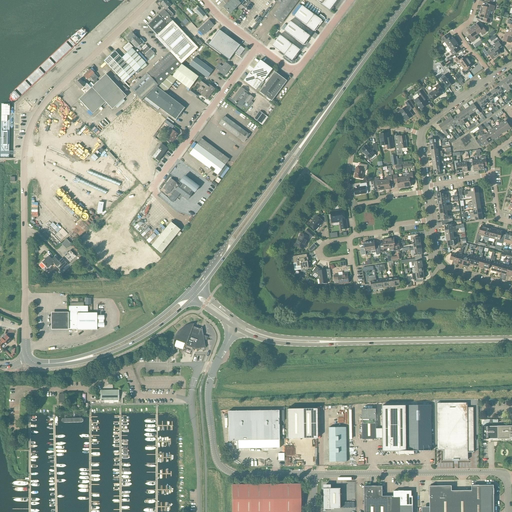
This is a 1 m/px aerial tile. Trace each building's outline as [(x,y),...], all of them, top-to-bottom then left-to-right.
[(164,9),(171,17),(172,18),(174,16),(173,15),(173,14),(168,8),(171,5),(165,0),(164,0),(160,4),(165,9),(164,9)] [(236,0),(227,0),(224,3),(226,5),(223,7),(229,14),(240,4),(236,0)] [(258,0),(257,2),(267,8),(269,6),(271,3),(267,0),(258,0)] [(315,0),(329,10),(336,0),(315,0)] [(282,8),(272,1),(271,3),(269,6),(278,12),(282,8)] [(267,8),(257,2),(253,7),(263,14),(265,10),(267,8)] [(480,11),(489,14),(490,11),(493,11),(495,6),(488,4),(487,7),(482,6),(480,11)] [(267,8),(265,10),(275,17),(278,12),(269,6),(267,8)] [(301,6),(293,16),(313,31),(321,20),(301,6)] [(201,21),(202,20),(204,22),(208,18),(198,7),(194,11),(201,18),(199,19),(201,21)] [(263,14),(253,7),(249,13),(258,20),(262,15),(263,14)] [(129,87),(131,88),(130,89),(141,102),(143,100),(157,87),(198,48),(191,40),(170,18),(171,17),(164,9),(164,10),(164,9),(147,25),(157,35),(156,37),(159,40),(161,42),(170,52),(140,80),(138,78),(129,87)] [(271,22),(275,17),(265,10),(263,14),(262,15),(271,22)] [(489,17),(489,14),(480,11),(479,17),(484,19),(483,22),(488,23),(490,23),(491,18),(489,17)] [(252,28),(258,20),(249,13),(244,20),(246,21),(245,23),(252,28)] [(258,20),(268,26),(271,22),(262,15),(258,20)] [(186,19),(178,25),(181,28),(189,22),(186,19)] [(203,35),(210,29),(213,25),(208,20),(198,30),(203,35)] [(258,20),(252,28),(259,34),(261,32),(263,33),(268,26),(258,20)] [(290,21),(283,30),(303,45),(310,36),(290,21)] [(477,24),(472,27),(478,35),(480,33),(482,35),(487,32),(485,30),(482,26),(480,28),(477,24)] [(478,35),(472,27),(467,30),(470,35),(468,37),(472,42),(476,39),(475,37),(478,35)] [(219,30),(210,42),(208,45),(230,61),(231,59),(230,58),(234,53),(239,57),(245,49),(240,45),(239,45),(219,30)] [(511,30),(509,30),(508,33),(505,33),(503,41),(506,42),(510,43),(511,37),(511,30)] [(141,42),(139,40),(136,37),(132,33),(126,37),(136,48),(141,42)] [(445,42),(448,46),(456,41),(452,36),(450,38),(447,34),(443,37),(441,39),(444,42),(445,42)] [(279,35),(271,46),(291,61),(299,50),(279,35)] [(199,39),(198,40),(195,36),(191,40),(198,48),(203,44),(199,39)] [(502,47),(498,41),(497,39),(493,42),(495,44),(490,47),(492,49),(497,56),(502,53),(499,49),(497,47),(500,45),(502,47)] [(456,41),(448,46),(451,51),(451,52),(453,55),(459,51),(457,48),(459,46),(456,41)] [(126,45),(123,48),(127,52),(133,47),(129,43),(126,45)] [(115,51),(104,61),(105,62),(107,65),(124,83),(145,63),(145,62),(135,52),(132,48),(122,58),(115,51)] [(144,55),(148,59),(154,54),(150,49),(144,55)] [(492,49),(491,49),(487,52),(492,60),(497,56),(492,49)] [(459,68),(462,66),(470,61),(466,56),(463,59),(463,58),(462,59),(461,60),(459,57),(454,61),(456,64),(459,68)] [(189,66),(207,78),(212,70),(195,58),(189,66)] [(264,83),(263,82),(272,69),(260,60),(251,73),(250,72),(244,80),(256,89),(257,88),(259,89),(264,83)] [(470,61),(462,66),(463,69),(462,70),(462,71),(462,72),(462,73),(465,76),(470,72),(468,69),(473,65),(470,61)] [(219,72),(220,73),(224,76),(227,73),(231,67),(226,63),(223,67),(219,65),(216,69),(219,71),(219,72)] [(181,64),(172,76),(189,89),(198,77),(181,64)] [(93,83),(95,84),(98,81),(96,80),(98,78),(94,74),(90,69),(83,76),(87,80),(90,77),(94,82),(93,83)] [(271,101),(286,81),(274,72),(259,92),(271,101)] [(455,83),(452,79),(448,73),(441,78),(448,88),(455,83)] [(112,109),(126,96),(105,74),(98,81),(95,84),(91,88),(84,81),(83,82),(80,79),(75,84),(81,89),(84,86),(88,91),(79,99),(83,103),(93,114),(105,102),(112,109)] [(511,84),(507,78),(502,81),(509,90),(511,89),(509,86),(511,84)] [(206,88),(205,90),(201,95),(207,100),(215,89),(209,85),(202,80),(200,83),(206,88)] [(502,81),(498,84),(502,90),(505,89),(507,92),(509,90),(502,81)] [(437,89),(433,91),(432,90),(431,90),(430,90),(429,91),(429,92),(429,93),(434,100),(442,94),(440,91),(442,90),(439,84),(435,87),(437,89)] [(502,90),(498,84),(499,86),(495,89),(501,98),(503,97),(501,93),(504,92),(502,90)] [(157,87),(143,100),(158,112),(159,109),(161,109),(171,117),(175,120),(184,108),(180,105),(157,87)] [(241,87),(232,99),(238,104),(241,106),(245,102),(250,106),(253,103),(251,101),(253,98),(250,95),(249,96),(246,93),(247,92),(241,87)] [(199,95),(198,94),(191,89),(189,93),(195,98),(195,97),(197,99),(199,95)] [(490,92),(495,98),(497,96),(499,100),(501,98),(495,89),(490,92)] [(415,101),(418,105),(421,109),(428,105),(423,98),(426,96),(426,97),(427,97),(424,93),(422,90),(417,93),(420,97),(415,101)] [(486,95),(492,104),(497,101),(495,98),(490,92),(486,95)] [(482,98),(486,104),(488,103),(490,106),(492,104),(486,95),(482,98)] [(477,102),(480,106),(483,111),(486,109),(484,106),(486,104),(482,98),(477,102)] [(99,137),(128,168),(129,168),(140,158),(120,136),(147,110),(137,99),(99,137)] [(406,107),(400,112),(406,121),(413,116),(408,110),(410,109),(411,110),(414,108),(411,104),(409,101),(406,103),(408,106),(406,107)] [(14,103),(0,102),(0,157),(20,158),(21,127),(29,120),(29,112),(18,112),(18,105),(14,103)] [(469,107),(474,113),(476,111),(478,114),(480,113),(474,104),(469,107)] [(465,110),(472,119),(474,117),(472,114),(474,113),(469,107),(465,110)] [(461,113),(465,119),(467,117),(470,120),(472,119),(465,110),(461,113)] [(259,123),(262,125),(268,117),(260,111),(254,119),(259,123)] [(457,116),(463,125),(465,123),(463,120),(465,119),(461,113),(457,116)] [(244,142),(249,135),(224,116),(219,124),(244,142)] [(457,116),(453,119),(458,126),(460,125),(461,126),(463,125),(457,116)] [(458,127),(458,126),(453,119),(452,117),(447,120),(454,129),(456,128),(458,126),(458,127)] [(452,130),(454,129),(447,120),(443,123),(447,129),(449,131),(451,129),(452,130)] [(164,139),(167,142),(171,145),(174,141),(173,140),(178,134),(178,135),(178,134),(172,129),(175,126),(169,121),(167,124),(170,127),(168,130),(170,131),(164,139)] [(503,123),(501,124),(506,131),(511,128),(506,121),(503,123)] [(445,130),(447,129),(443,123),(439,126),(442,130),(446,136),(449,135),(445,130)] [(502,134),(506,131),(501,124),(497,127),(502,134)] [(498,137),(502,134),(497,127),(494,129),(493,128),(492,129),(498,137)] [(493,140),(498,137),(492,129),(491,129),(492,130),(488,133),(493,140)] [(394,148),(393,146),(393,141),(389,141),(388,133),(380,134),(381,146),(387,145),(388,149),(394,148)] [(484,136),(489,143),(493,140),(488,133),(484,136)] [(397,155),(402,154),(402,149),(407,148),(406,142),(407,142),(407,140),(406,140),(405,136),(399,137),(399,141),(395,142),(397,155)] [(479,139),(477,141),(480,147),(483,145),(484,146),(489,143),(484,136),(482,137),(479,139)] [(218,175),(229,159),(201,138),(189,154),(218,175)] [(361,150),(364,154),(369,160),(375,154),(375,153),(375,152),(379,152),(378,148),(377,143),(373,144),(374,149),(372,151),(372,150),(371,150),(366,145),(361,150)] [(168,149),(161,144),(152,157),(158,161),(168,149)] [(480,157),(481,160),(478,160),(479,170),(484,169),(484,167),(487,166),(486,157),(480,157)] [(467,166),(470,165),(469,159),(464,160),(464,162),(461,163),(463,172),(468,171),(467,166)] [(469,159),(470,165),(473,165),(474,171),(479,170),(478,160),(473,161),(472,159),(469,159)] [(354,178),(359,178),(362,179),(364,170),(366,171),(367,165),(364,165),(359,164),(359,168),(356,167),(354,178)] [(407,177),(403,178),(405,187),(411,187),(410,181),(413,180),(412,173),(407,174),(406,174),(407,177)] [(393,176),(394,178),(394,183),(398,182),(399,188),(405,187),(403,178),(398,178),(397,175),(393,176)] [(387,180),(383,180),(385,190),(391,189),(390,183),(393,183),(392,176),(387,177),(387,180)] [(179,186),(176,189),(175,190),(188,199),(192,195),(192,194),(197,186),(193,183),(194,182),(190,179),(189,180),(185,177),(179,186)] [(375,179),(374,181),(375,185),(378,185),(379,191),(385,190),(383,180),(380,181),(379,178),(375,179)] [(173,187),(176,189),(179,186),(176,183),(170,179),(163,188),(166,191),(165,192),(167,195),(169,193),(173,187)] [(366,191),(368,191),(367,183),(359,184),(360,187),(357,188),(357,187),(356,187),(356,188),(354,188),(355,193),(354,193),(355,196),(358,195),(366,193),(366,191)] [(348,229),(347,222),(346,222),(345,220),(346,220),(346,219),(345,219),(344,210),(339,211),(339,212),(336,212),(336,211),(330,212),(332,223),(332,222),(340,220),(341,223),(340,223),(341,230),(348,229)] [(441,220),(442,223),(449,222),(452,221),(453,221),(452,216),(448,216),(448,214),(440,215),(441,220)] [(320,218),(317,216),(309,225),(315,230),(323,222),(323,223),(326,222),(325,216),(322,217),(320,218)] [(445,225),(445,230),(457,229),(457,226),(452,227),(452,224),(452,221),(449,222),(442,223),(442,225),(445,225)] [(177,234),(179,236),(182,233),(179,231),(180,230),(171,222),(151,246),(161,253),(177,234)] [(480,231),(479,234),(478,233),(477,238),(481,239),(481,236),(484,236),(486,227),(481,226),(480,231)] [(299,239),(295,245),(303,249),(309,238),(309,237),(309,236),(311,238),(314,235),(308,229),(306,232),(306,233),(305,235),(302,234),(299,239)] [(503,242),(504,242),(505,235),(502,234),(502,231),(497,230),(495,239),(497,240),(496,242),(503,244),(503,242)] [(410,236),(411,240),(411,241),(412,241),(413,244),(421,243),(420,237),(418,237),(417,234),(410,236)] [(394,238),(388,239),(390,248),(393,248),(394,251),(399,250),(399,248),(398,243),(395,243),(394,238)] [(390,248),(388,239),(383,239),(383,245),(380,245),(381,252),(387,252),(386,249),(390,248)] [(370,251),(369,241),(364,242),(365,248),(360,248),(361,255),(366,255),(365,251),(370,251)] [(414,250),(415,259),(421,258),(421,255),(423,254),(422,249),(414,250)] [(49,256),(42,262),(47,269),(53,263),(54,262),(56,264),(55,265),(61,271),(65,268),(68,265),(74,259),(76,257),(70,250),(68,252),(68,253),(65,255),(63,258),(60,260),(58,257),(56,255),(54,257),(52,259),(49,256)] [(453,262),(458,264),(461,254),(462,255),(462,253),(460,252),(459,254),(455,253),(455,255),(451,254),(450,260),(453,260),(453,262)] [(301,266),(302,269),(309,268),(307,254),(293,256),(294,263),(297,263),(301,266)] [(78,260),(77,260),(80,262),(82,264),(86,260),(82,255),(82,256),(78,260)] [(471,255),(470,257),(468,266),(469,264),(473,265),(476,256),(472,255),(471,255)] [(476,256),(473,265),(478,267),(481,257),(482,258),(483,256),(480,255),(480,257),(476,256)] [(490,262),(492,262),(494,256),(491,256),(490,260),(486,259),(483,268),(488,270),(490,262)] [(421,258),(415,259),(411,259),(412,268),(415,268),(423,267),(421,258)] [(503,264),(499,262),(496,272),(501,273),(504,264),(505,264),(506,262),(503,261),(503,264)] [(319,279),(317,279),(318,285),(324,284),(324,283),(328,283),(326,270),(322,270),(317,266),(313,272),(315,274),(319,273),(319,275),(318,275),(317,277),(319,279)] [(414,277),(414,278),(414,283),(423,281),(422,278),(424,278),(424,272),(415,273),(416,277),(414,277)] [(343,275),(339,276),(339,274),(334,275),(335,281),(337,283),(339,283),(339,284),(349,283),(348,273),(343,274),(343,275)] [(372,289),(377,289),(376,281),(377,281),(376,278),(369,279),(370,284),(365,285),(365,288),(371,287),(372,289)] [(97,313),(92,313),(88,313),(88,306),(69,306),(69,311),(70,311),(70,313),(68,313),(68,329),(77,329),(77,330),(97,330),(97,323),(104,323),(104,320),(97,320),(97,313)] [(56,314),(51,314),(51,330),(56,330),(68,331),(68,314),(56,314)] [(173,346),(174,350),(173,346),(174,343),(175,339),(186,343),(186,346),(193,349),(193,350),(205,348),(204,339),(205,340),(206,336),(203,335),(202,329),(201,329),(200,329),(193,326),(193,325),(194,325),(189,325),(186,326),(182,329),(179,331),(176,334),(175,338),(173,342),(173,346)] [(1,338),(0,339),(0,346),(2,349),(7,344),(11,341),(6,335),(2,339),(1,338)] [(104,400),(113,400),(118,400),(118,390),(101,390),(101,400),(104,400)] [(468,402),(437,403),(437,445),(438,450),(444,450),(444,460),(468,459),(468,452),(474,452),(474,447),(474,407),(468,408),(468,402)] [(431,405),(411,405),(383,406),(383,428),(379,428),(379,438),(382,438),(382,451),(403,451),(431,451),(431,405)] [(287,439),(317,438),(317,408),(287,409),(287,439)] [(377,438),(379,438),(379,428),(376,429),(376,408),(362,409),(363,439),(377,439),(377,438)] [(228,411),(228,441),(279,440),(279,410),(228,411)] [(489,426),(483,426),(483,439),(498,439),(510,439),(511,439),(511,425),(497,426),(489,427),(489,426)] [(347,462),(347,457),(346,427),(329,427),(329,462),(347,462)] [(300,511),(301,499),(300,499),(300,484),(232,485),(232,511),(300,511)] [(324,485),(324,489),(325,509),(341,508),(340,489),(341,489),(341,488),(330,488),(330,485),(324,485)] [(472,485),(472,490),(472,500),(494,499),(494,485),(472,485)] [(394,497),(394,496),(382,496),(382,486),(364,486),(364,491),(364,511),(401,511),(401,497),(394,497)] [(430,486),(430,493),(430,511),(472,511),(472,500),(472,490),(452,491),(452,486),(430,486)] [(394,491),(394,496),(394,497),(401,497),(401,511),(413,511),(413,501),(413,496),(412,496),(412,491),(394,491)] [(494,511),(494,499),(472,500),(472,511),(494,511)]
